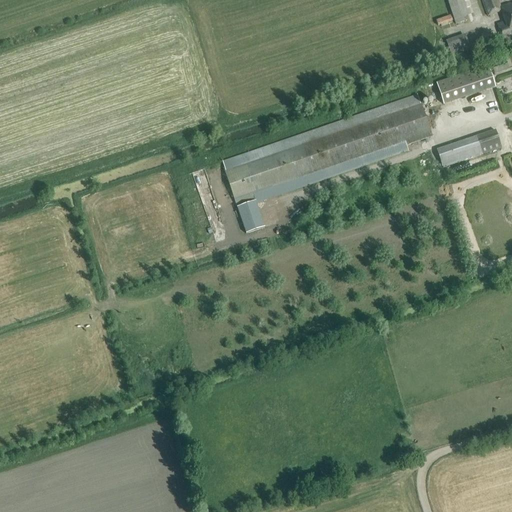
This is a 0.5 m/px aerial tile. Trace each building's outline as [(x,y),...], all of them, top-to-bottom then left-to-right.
[(448,0),(457,24),(472,19),(465,0),(448,0)] [(511,3),(500,8),(497,0),(481,0),(487,16),(501,12),(505,22),(497,25),(501,37),(511,33),(511,3)] [(452,22),(450,16),(436,21),(438,26),(440,26),(441,27),(447,25),(447,24),(452,22)] [(467,34),(449,38),(452,52),(470,48),(467,34)] [(508,70),(505,61),(491,66),(494,74),(508,70)] [(443,105),(495,88),(488,66),(436,84),(443,105)] [(418,95),(222,163),(236,203),(237,208),(256,202),(256,205),(408,153),(405,145),(432,136),(418,95)] [(495,131),(477,137),(437,151),(443,168),(501,148),(495,131)] [(408,325),(387,333),(396,359),(417,352),(408,325)]
